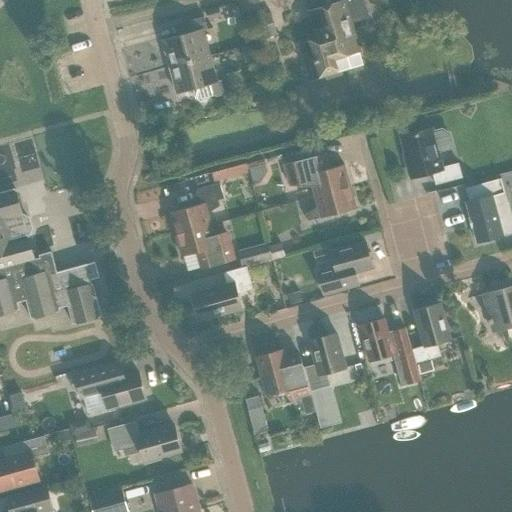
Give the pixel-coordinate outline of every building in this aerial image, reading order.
[(349,19),(368,14),(363,0),(312,0),(316,13),(307,15),(307,16),(311,15),(318,37),(297,43),(309,80),(339,71),(333,55),(361,46),(361,45),(358,46),(349,19)] [(214,8),(210,9),(206,10),(209,20),(221,16),(218,6),(214,8)] [(210,56),(214,55),(214,54),(209,55),(203,30),(207,29),(204,17),(175,24),(178,36),(160,40),(160,41),(163,41),(165,51),(163,51),(163,52),(165,52),(169,66),(167,66),(167,67),(210,56)] [(276,33),(273,21),(259,25),(262,37),(276,33)] [(216,81),(210,56),(167,67),(169,67),(176,93),(192,89),(195,100),(223,93),(220,80),(216,81)] [(243,83),(239,69),(226,73),(230,87),(243,83)] [(430,129),(401,136),(412,178),(431,173),(434,185),(461,178),(457,163),(440,168),(430,129)] [(289,185),(297,185),(311,185),(314,196),(349,186),(343,165),(330,169),(325,152),(283,163),(289,185)] [(247,172),(244,163),(211,173),(214,181),(247,172)] [(266,179),(261,164),(246,169),(252,184),(266,179)] [(491,196),(465,203),(476,243),(503,235),(494,204),(506,201),(500,178),(487,182),(491,196)] [(179,183),(174,184),(167,186),(169,197),(189,192),(187,181),(179,183)] [(175,234),(210,225),(207,213),(219,206),(218,200),(223,198),(219,183),(197,189),(201,204),(169,213),(175,234)] [(355,208),(349,186),(314,196),(317,207),(304,214),(306,221),(355,208)] [(0,314),(19,309),(17,302),(25,300),(30,319),(59,311),(59,308),(67,305),(72,324),(101,316),(92,283),(91,283),(90,279),(99,277),(94,261),(56,272),(51,251),(38,254),(39,257),(34,259),(27,234),(31,228),(28,218),(22,214),(14,188),(0,191),(0,314)] [(213,235),(210,225),(175,234),(181,255),(206,248),(210,264),(234,257),(232,254),(226,231),(213,235)] [(269,249),(267,244),(267,242),(238,250),(242,265),(242,266),(271,258),(269,249)] [(268,245),(271,258),(283,255),(280,242),(268,245)] [(336,275),(319,280),(323,294),(348,288),(345,275),(371,268),(364,242),(330,252),(336,275)] [(226,284),(191,294),(198,320),(241,308),(237,293),(252,289),(246,266),(223,272),(226,284)] [(511,285),(511,286),(482,294),(492,332),(506,328),(509,339),(511,341),(511,285)] [(302,300),(298,287),(286,290),(290,303),(302,300)] [(450,340),(439,303),(412,310),(422,346),(411,349),(415,363),(431,358),(440,356),(436,343),(450,340)] [(387,332),(383,318),(358,325),(368,361),(392,355),(394,362),(399,360),(404,376),(417,372),(412,356),(404,327),(387,332)] [(344,368),(335,333),(308,340),(314,364),(303,367),(309,391),(320,388),(329,385),(325,373),(344,368)] [(285,359),(282,349),(255,356),(265,395),(291,388),(294,398),(299,396),(304,414),(314,411),(299,355),(285,359)] [(433,368),(432,364),(431,358),(417,362),(420,374),(434,370),(433,368)] [(145,398),(138,372),(121,376),(117,363),(74,375),(80,398),(86,396),(90,413),(145,398)] [(338,421),(329,385),(320,388),(309,391),(319,426),(338,421)] [(21,402),(18,391),(8,394),(11,405),(21,402)] [(261,407),(248,411),(253,432),(267,428),(261,407)] [(138,434),(134,421),(107,428),(113,450),(138,444),(144,464),(160,459),(159,456),(180,450),(173,424),(138,434)] [(95,442),(92,430),(74,434),(76,446),(95,442)] [(43,435),(26,440),(29,451),(0,459),(0,490),(38,480),(32,456),(47,452),(43,435)] [(198,511),(191,484),(154,494),(159,511),(198,511)] [(35,511),(35,510),(50,506),(45,486),(22,492),(25,504),(1,511),(35,511)] [(128,511),(122,490),(90,499),(92,511),(128,511)]
